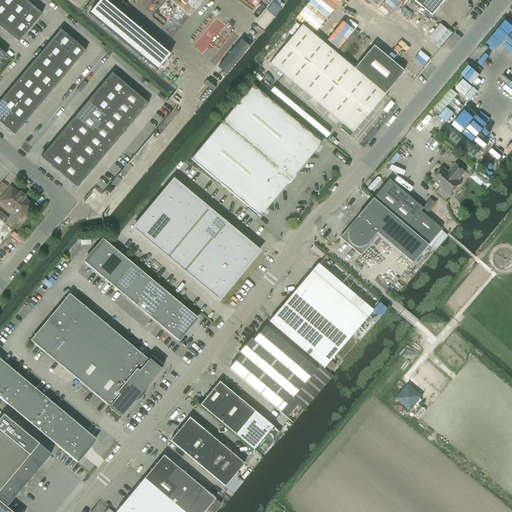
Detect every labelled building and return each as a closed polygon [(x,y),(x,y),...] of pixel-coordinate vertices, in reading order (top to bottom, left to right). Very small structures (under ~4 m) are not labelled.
[(38,13),(22,0),(0,0),(0,28),(14,41),(38,13)] [(413,0),(433,16),(446,0),(413,0)] [(442,23),(434,31),(441,38),(449,30),(442,23)] [(384,94),(353,69),(301,25),(269,64),(346,128),(343,132),(349,137),(365,117),(384,94)] [(83,50),(58,29),(0,97),(0,123),(12,134),(83,50)] [(218,67),(226,74),(249,47),(240,40),(225,58),(218,67)] [(353,69),(384,94),(403,71),(373,46),(353,69)] [(148,104),(111,73),(40,157),(77,188),(148,104)] [(220,122),(290,180),(321,143),(252,86),(221,122),(220,122)] [(449,88),(433,107),(441,114),(457,95),(449,88)] [(290,180),(220,122),(221,123),(190,159),(259,217),(290,180)] [(462,150),(474,158),(481,149),(450,126),(445,132),(464,147),(462,150)] [(137,149),(126,160),(121,173),(113,181),(119,187),(109,197),(106,195),(111,184),(104,190),(106,192),(106,193),(97,201),(106,210),(99,207),(101,209),(100,213),(107,216),(111,212),(105,205),(110,199),(119,203),(123,198),(120,195),(125,191),(126,192),(149,170),(139,166),(143,162),(142,161),(146,156),(144,156),(137,149)] [(443,168),(432,180),(450,195),(461,183),(458,180),(465,172),(455,164),(448,172),(443,168)] [(472,175),(470,177),(485,191),(491,184),(475,171),(473,169),(470,173),(472,175)] [(259,252),(173,180),(132,229),(218,300),(259,252)] [(422,209),(388,180),(372,199),(427,245),(441,229),(420,212),(422,209)] [(0,202),(21,219),(32,205),(23,198),(25,197),(20,193),(18,194),(10,187),(0,199),(0,202)] [(430,198),(422,208),(427,213),(436,203),(430,198)] [(412,264),(427,245),(372,199),(339,238),(360,255),(378,235),(412,264)] [(0,243),(11,230),(0,220),(0,243)] [(177,341),(178,340),(177,340),(196,318),(197,318),(103,240),(102,240),(103,240),(85,262),(84,262),(84,263),(177,341)] [(323,368),(336,353),(366,318),(311,271),(282,306),(268,322),(319,365),(323,368)] [(50,316),(140,393),(163,366),(162,366),(161,366),(151,358),(151,357),(151,356),(148,360),(69,294),(50,316)] [(140,393),(50,316),(30,341),(109,407),(106,410),(106,411),(107,410),(118,419),(117,420),(118,420),(140,393)] [(332,376),(323,368),(319,365),(315,370),(264,327),(252,341),(250,339),(238,353),(241,355),(229,369),(280,412),(293,423),(332,376)] [(94,439),(95,440),(95,439),(0,359),(0,398),(76,462),(76,461),(94,439)] [(330,361),(325,367),(330,371),(335,365),(330,361)] [(279,432),(272,426),(219,382),(199,405),(260,455),(279,432)] [(407,384),(395,398),(410,411),(422,396),(407,384)] [(50,454),(4,416),(0,419),(0,502),(6,508),(50,454)] [(224,487),(244,464),(189,418),(169,441),(224,487)] [(215,511),(221,505),(163,455),(115,511),(215,511)] [(6,508),(0,502),(0,511),(10,511),(6,508)]
